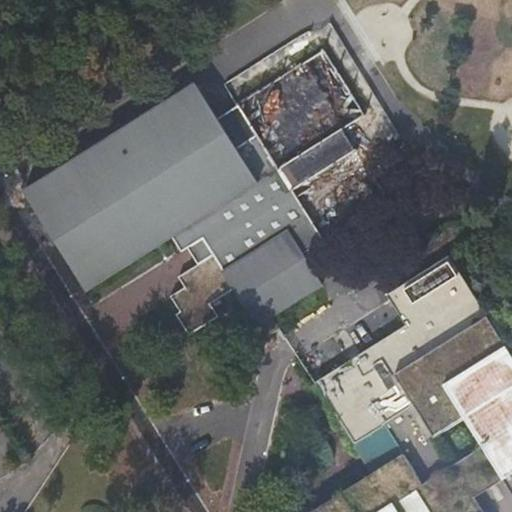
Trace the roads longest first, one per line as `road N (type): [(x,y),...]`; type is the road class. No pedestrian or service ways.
road 1 (residential): [(0,225),(34,261),(198,511)]
road 2 (unknown): [(163,458),(237,418),(256,398),(271,359),(396,275)]
